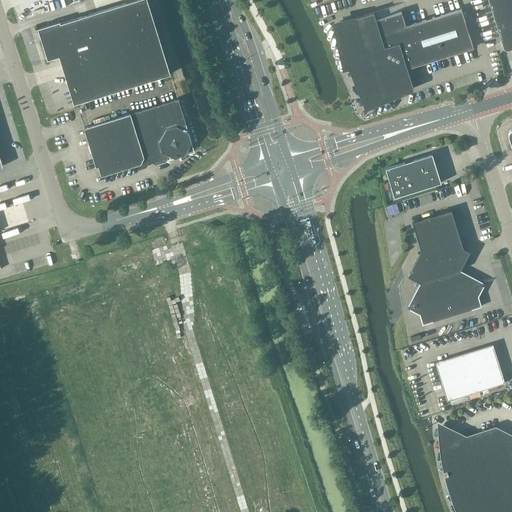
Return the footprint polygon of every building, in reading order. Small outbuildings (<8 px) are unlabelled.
[(60,56),(74,104),(171,74),(147,0),(135,0),(61,23),(60,21),(38,28),(48,60),(52,59),(53,61),(57,59),(57,57),(60,56)] [(511,0),(489,0),(503,46),(504,47),(504,48),(505,48),(506,49),(507,49),(507,50),(508,50),(509,49),(511,48),(511,0)] [(357,17),(358,19),(336,23),(345,67),(351,65),(368,106),(413,87),(414,87),(411,78),(405,75),(408,70),(417,74),(417,73),(417,72),(417,71),(417,69),(417,68),(418,68),(419,66),(420,65),(421,64),(422,64),(474,48),(474,47),(473,47),(462,9),(406,26),(402,12),(405,11),(403,3),(357,17)] [(179,99),(84,128),(96,167),(99,167),(102,176),(137,165),(141,164),(144,158),(150,162),(156,165),(166,161),(169,156),(174,159),(185,155),(192,143),(179,100),(179,99)] [(386,169),(389,179),(395,197),(401,195),(441,183),(432,154),(386,169)] [(397,204),(386,207),(389,216),(400,213),(397,204)] [(407,308),(420,315),(423,324),(482,306),(479,296),(485,284),(460,270),(467,258),(461,255),(464,249),(452,210),(413,222),(421,251),(410,273),(412,278),(421,283),(407,308)] [(40,308),(75,300),(82,305),(84,314),(93,312),(89,291),(57,269),(8,280),(0,292),(0,313),(13,310),(13,309),(16,311),(24,309),(23,302),(29,300),(40,308)] [(123,309),(97,317),(118,387),(129,384),(126,376),(140,371),(136,358),(129,360),(130,362),(119,366),(112,344),(120,341),(122,346),(132,343),(125,320),(126,319),(123,309)] [(23,321),(12,324),(16,338),(27,335),(23,321)] [(31,363),(21,340),(12,345),(22,367),(31,363)] [(505,383),(493,344),(435,362),(447,401),(505,383)] [(188,360),(195,384),(214,379),(207,355),(188,360)] [(124,406),(64,422),(68,434),(127,419),(124,406)] [(511,511),(511,438),(495,430),(466,439),(441,427),(441,430),(442,435),(442,439),(442,442),(443,448),(444,455),(445,462),(446,468),(448,475),(450,482),(451,487),(452,490),(454,496),(456,502),(459,509),(459,511),(511,511)] [(63,509),(63,511),(92,511),(99,510),(88,478),(85,477),(75,501),(76,504),(71,506),(68,497),(63,509)]
